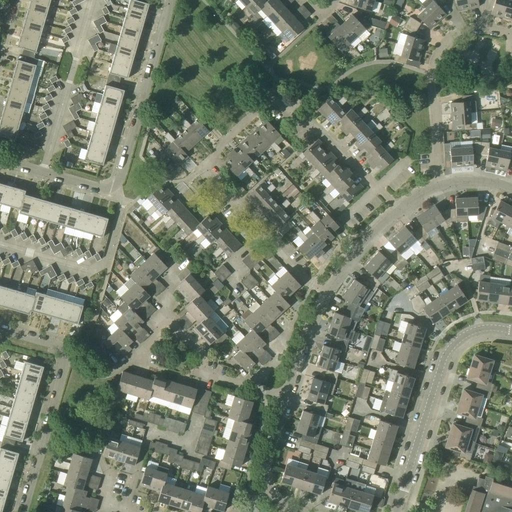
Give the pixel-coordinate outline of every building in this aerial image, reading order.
[(47,15),(49,6),(31,0),(28,10),(47,15)] [(147,14),(149,4),(135,0),(130,0),(128,8),(147,14)] [(267,2),(267,1),(265,0),(252,0),(246,7),(253,15),(261,9),(260,8),(267,2)] [(267,16),(285,0),(284,0),(268,0),(267,1),(267,2),(260,8),(261,9),(267,16)] [(275,24),(289,11),(285,7),(288,4),(285,0),(267,16),(275,24)] [(371,12),(374,1),(371,0),(353,0),(355,0),(353,6),(371,12)] [(438,22),(446,14),(432,0),(424,0),(421,4),(425,8),(438,22)] [(454,0),(458,12),(468,9),(466,0),(454,0)] [(466,0),(468,9),(479,6),(477,0),(466,0)] [(495,0),(491,14),(502,17),(506,0),(495,0)] [(511,1),(508,0),(506,0),(502,17),(511,20),(511,1)] [(144,23),(147,14),(128,8),(125,18),(144,23)] [(430,29),(438,22),(425,8),(417,16),(430,29)] [(44,24),(47,15),(28,10),(25,19),(44,24)] [(282,32),(300,16),(296,12),(293,15),(289,11),(275,24),(282,32)] [(344,22),(357,36),(365,29),(367,30),(371,26),(363,17),(358,21),(353,15),(344,22)] [(389,23),(395,26),(399,19),(393,15),(388,22),(389,23)] [(97,28),(101,26),(101,25),(106,22),(103,16),(99,18),(93,22),(97,28)] [(300,23),(303,20),(300,16),(282,32),(290,40),(304,27),(300,23)] [(141,32),(144,23),(125,18),(122,27),(141,32)] [(374,18),(372,25),(384,29),(386,22),(374,18)] [(418,29),(420,24),(410,18),(407,22),(418,29)] [(41,34),(44,24),(25,19),(23,28),(41,34)] [(241,27),(233,19),(228,23),(236,32),(241,27)] [(349,44),(357,36),(344,22),(340,26),(337,23),(333,26),(349,44)] [(414,34),(418,29),(407,22),(404,27),(414,34)] [(341,51),(349,44),(333,26),(329,30),(333,33),(328,37),(341,51)] [(139,41),(141,32),(122,27),(120,36),(139,41)] [(39,43),(41,34),(23,28),(20,37),(39,43)] [(95,44),(97,43),(101,41),(98,35),(88,40),(91,46),(95,44)] [(404,46),(422,51),(425,40),(407,35),(404,46)] [(136,51),(139,41),(120,36),(117,45),(136,51)] [(34,58),(39,43),(20,37),(17,47),(24,49),(22,55),(29,57),(34,58)] [(264,50),(267,47),(261,40),(258,43),(264,50)] [(117,45),(117,46),(111,44),(108,52),(115,54),(115,55),(133,60),(136,51),(117,45)] [(268,46),(267,47),(264,50),(273,59),(277,55),(268,46)] [(419,62),(422,51),(404,46),(401,56),(396,55),(394,61),(406,64),(408,58),(419,62)] [(131,69),(133,60),(115,55),(112,64),(131,69)] [(33,64),(34,58),(29,57),(28,62),(18,60),(15,69),(34,75),(37,65),(33,64)] [(128,79),(131,69),(112,64),(107,79),(120,83),(121,77),(128,79)] [(31,84),(34,75),(15,69),(13,79),(31,84)] [(29,93),(31,84),(13,79),(10,88),(29,93)] [(118,88),(120,83),(107,79),(103,95),(122,100),(125,90),(118,88)] [(26,102),(29,93),(10,88),(7,97),(26,102)] [(79,103),(80,102),(84,100),(81,93),(71,99),(74,105),(79,103)] [(119,109),(122,100),(103,95),(100,104),(119,109)] [(451,114),(470,112),(469,101),(475,101),(474,95),(461,96),(462,102),(451,103),(451,114)] [(23,112),(26,102),(7,97),(5,106),(23,112)] [(326,118),(338,106),(336,104),(331,98),(318,109),(326,118)] [(100,104),(94,102),(92,111),(98,113),(117,119),(119,109),(100,104)] [(72,114),(76,112),(77,111),(82,109),(79,103),(74,105),(68,108),(72,114)] [(29,113),(23,112),(5,106),(2,116),(21,121),(26,122),(29,113)] [(346,114),(345,114),(339,108),(338,106),(326,118),(334,126),(339,120),(346,114)] [(343,131),(359,117),(356,115),(351,109),(345,114),(346,114),(339,120),(343,125),(340,128),(343,131)] [(471,123),(470,112),(451,114),(452,125),(463,124),(464,130),(477,129),(476,123),(471,123)] [(114,128),(117,119),(98,113),(95,122),(114,128)] [(0,125),(18,130),(21,121),(2,116),(0,122),(0,125)] [(354,136),(366,125),(360,119),(359,117),(343,131),(346,135),(350,132),(354,136)] [(190,126),(201,138),(209,131),(198,119),(191,125),(190,126)] [(274,142),(281,135),(267,120),(258,128),(272,143),(274,142)] [(67,133),(70,130),(76,127),(73,121),(63,127),(67,133)] [(111,137),(114,128),(95,122),(92,132),(111,137)] [(0,135),(15,140),(18,130),(0,125),(0,135)] [(358,147),(373,133),(371,131),(366,125),(354,136),(358,141),(355,144),(358,147)] [(201,138),(190,126),(187,129),(182,133),(193,146),(201,138)] [(270,145),(272,143),(258,128),(249,136),(263,152),(270,145)] [(109,146),(111,137),(92,132),(90,141),(109,146)] [(182,133),(175,140),(174,140),(175,140),(186,153),(193,146),(182,133)] [(378,143),(379,144),(381,142),(374,135),(373,133),(358,147),(361,151),(364,148),(368,152),(369,152),(378,143)] [(256,159),(263,152),(249,136),(240,144),(258,164),(259,163),(256,159)] [(311,162),(323,150),(318,146),(322,143),(318,139),(303,153),(302,152),(298,156),(302,160),(306,156),(311,162)] [(186,153),(175,140),(171,144),(165,150),(179,165),(189,156),(186,153)] [(106,156),(109,146),(90,141),(87,150),(106,156)] [(480,155),(481,142),(472,141),(472,147),(461,148),(462,166),(473,166),(473,154),(480,155)] [(489,142),(488,142),(482,142),(481,142),(480,155),(487,155),(485,166),(496,168),(500,150),(489,148),(489,142)] [(370,165),(385,151),(383,149),(379,144),(378,143),(369,152),(368,152),(366,154),(370,159),(367,162),(370,165)] [(462,166),(461,148),(450,148),(450,143),(443,144),(444,156),(450,156),(451,167),(462,166)] [(256,166),(258,164),(240,144),(238,146),(241,149),(237,153),(234,150),(231,152),(245,168),(248,166),(252,162),(256,166)] [(511,160),(511,147),(511,152),(500,150),(496,168),(507,171),(509,159),(511,160)] [(103,165),(106,156),(87,150),(85,160),(103,165)] [(169,174),(179,166),(179,165),(165,150),(157,157),(153,153),(149,157),(153,161),(155,159),(169,174)] [(318,170),(333,155),(330,152),(327,155),(323,150),(311,162),(317,168),(318,170)] [(385,151),(370,165),(373,169),(377,166),(381,171),(393,160),(387,153),(385,151)] [(243,170),(245,168),(231,152),(227,156),(230,159),(225,164),(237,176),(243,170)] [(325,178),(338,165),(337,166),(333,162),(336,159),(333,155),(318,170),(320,172),(325,178)] [(333,185),(349,170),(346,167),(342,170),(338,165),(325,178),(331,184),(333,185)] [(340,193),(353,181),(349,177),(352,174),(349,170),(333,185),(335,188),(340,193)] [(342,203),(344,205),(346,207),(350,203),(348,201),(363,187),(359,184),(356,187),(352,183),(353,182),(353,181),(340,193),(346,200),(342,203)] [(11,207),(16,188),(7,185),(2,204),(11,207)] [(255,205),(266,193),(264,191),(259,185),(247,196),(255,205)] [(147,198),(154,205),(155,206),(170,192),(167,189),(164,192),(159,187),(147,198)] [(25,194),(26,191),(16,188),(11,207),(20,209),(25,194)] [(170,192),(155,206),(158,209),(163,214),(166,212),(165,211),(174,203),(174,202),(170,198),(174,195),(170,192)] [(262,212),(274,201),(268,195),(266,193),(255,205),(262,212)] [(34,197),(25,194),(20,209),(19,213),(28,216),(34,197)] [(38,218),(43,200),(34,197),(28,216),(38,218)] [(466,198),(467,215),(478,215),(478,220),(483,220),(486,207),(478,207),(477,197),(466,198)] [(467,221),(467,215),(466,198),(455,198),(455,208),(448,209),(451,222),(452,221),(457,221),(457,222),(467,221)] [(158,218),(164,225),(168,221),(171,218),(173,220),(186,208),(177,199),(174,202),(174,203),(165,211),(166,212),(163,214),(158,218)] [(47,221),(52,202),(43,200),(38,218),(47,221)] [(269,220),(281,209),(279,206),(274,201),(262,212),(269,220)] [(500,222),(509,205),(500,201),(491,217),(500,222)] [(56,224),(62,205),(52,202),(47,221),(56,224)] [(65,226),(71,208),(62,205),(56,224),(65,226)] [(451,222),(448,209),(441,214),(435,205),(426,212),(435,226),(445,220),(447,224),(451,222)] [(509,227),(511,221),(511,206),(509,205),(500,222),(509,227)] [(75,229),(80,210),(71,208),(65,226),(75,229)] [(186,208),(173,220),(175,222),(180,227),(192,216),(186,208)] [(269,220),(277,229),(289,217),(283,211),(281,209),(269,220)] [(84,232),(89,213),(80,210),(75,229),(84,232)] [(427,232),(435,226),(426,212),(417,218),(422,226),(417,230),(425,240),(430,236),(427,232)] [(93,234),(99,216),(89,213),(84,232),(93,234)] [(319,221),(334,237),(337,234),(334,230),(339,226),(328,214),(321,220),(320,219),(319,221)] [(316,215),(312,219),(316,223),(319,221),(320,219),(316,215)] [(99,216),(93,234),(103,237),(108,218),(99,216)] [(200,224),(200,223),(192,216),(180,227),(185,232),(181,236),(184,239),(197,227),(196,227),(200,224)] [(197,227),(202,234),(204,235),(219,221),(216,217),(212,221),(208,216),(200,223),(200,224),(196,227),(197,227)] [(219,221),(204,235),(206,238),(211,243),(214,241),(214,240),(223,232),(222,231),(219,227),(222,224),(219,221)] [(330,240),(334,237),(319,221),(316,223),(310,228),(311,229),(314,232),(323,241),(323,240),(327,237),(330,240)] [(425,240),(417,230),(412,234),(405,226),(397,234),(408,247),(416,239),(420,244),(426,251),(430,247),(425,240)] [(214,241),(220,247),(222,249),(234,237),(226,228),(222,231),(223,232),(214,240),(214,241)] [(305,235),(308,238),(307,240),(321,255),(324,252),(321,248),(326,244),(323,240),(323,241),(314,232),(311,229),(305,235)] [(400,254),(408,247),(397,234),(389,241),(395,249),(391,254),(404,267),(408,262),(404,258),(400,254)] [(234,237),(222,249),(224,251),(229,256),(241,245),(234,237)] [(321,255),(307,240),(304,242),(298,247),(309,259),(314,255),(317,258),(321,255)] [(511,247),(505,244),(498,242),(496,248),(503,250),(510,253),(511,247)] [(54,254),(60,251),(64,249),(61,243),(55,246),(51,248),(54,254)] [(70,254),(74,251),(70,245),(64,249),(60,251),(64,257),(70,254)] [(270,252),(266,247),(265,246),(261,250),(264,253),(266,255),(270,252)] [(161,261),(166,256),(157,247),(153,251),(154,253),(146,260),(159,275),(167,267),(161,261)] [(510,253),(503,250),(496,248),(494,254),(500,256),(508,259),(511,253),(510,253)] [(404,267),(391,254),(386,258),(379,251),(371,259),(384,271),(392,263),(400,270),(404,267)] [(246,265),(255,257),(251,252),(242,261),(246,265)] [(270,252),(266,255),(264,257),(267,260),(273,255),(270,252)] [(508,259),(500,256),(494,254),(491,259),(506,265),(508,259)] [(268,260),(277,269),(282,264),(273,255),(268,260)] [(155,278),(159,275),(146,260),(142,256),(134,263),(138,267),(154,285),(158,282),(155,278)] [(254,266),(258,263),(259,261),(255,257),(246,265),(250,270),(254,266)] [(384,271),(371,259),(364,267),(372,275),(367,280),(377,288),(381,283),(382,284),(390,276),(384,271)] [(29,267),(35,264),(33,260),(21,266),(23,270),(29,267)] [(484,262),(472,264),(473,271),(485,269),(484,262)] [(38,270),(36,266),(35,264),(29,267),(32,273),(38,270)] [(57,275),(54,269),(51,265),(45,268),(48,272),(48,274),(51,278),(57,275)] [(218,278),(227,269),(223,265),(214,273),(218,278)] [(150,289),(154,285),(138,267),(130,275),(136,282),(137,282),(143,289),(144,289),(147,285),(150,289)] [(431,279),(441,271),(438,267),(425,275),(429,280),(431,279)] [(183,295),(197,282),(190,274),(191,272),(187,268),(178,276),(182,281),(176,287),(183,295)] [(218,278),(222,282),(231,273),(227,269),(218,278)] [(279,278),(292,293),(301,285),(288,271),(279,278)] [(434,284),(441,280),(445,277),(441,271),(431,279),(434,284)] [(258,283),(250,274),(250,273),(245,277),(254,287),(258,283)] [(429,280),(425,275),(413,283),(417,288),(427,281),(429,280)] [(241,282),(248,289),(249,291),(254,287),(245,277),(241,282)] [(284,300),(285,300),(292,293),(279,278),(271,286),(276,291),(276,292),(276,291),(284,300)] [(222,283),(218,279),(212,285),(216,289),(216,288),(219,291),(225,285),(222,283)] [(355,279),(349,289),(363,298),(368,301),(374,292),(377,288),(367,280),(365,283),(364,282),(362,282),(361,283),(355,279)] [(427,281),(417,288),(420,293),(431,286),(427,281)] [(487,301),(489,283),(479,281),(476,300),(487,301)] [(150,296),(144,289),(143,289),(137,282),(136,282),(129,289),(145,307),(149,303),(146,300),(150,296)] [(200,295),(205,290),(197,282),(183,295),(190,302),(190,303),(199,295),(200,295)] [(497,303),(499,284),(489,283),(487,301),(497,303)] [(507,304),(510,285),(499,284),(497,303),(507,304)] [(448,291),(459,306),(468,300),(457,285),(448,291)] [(12,309),(17,291),(8,288),(2,307),(12,309)] [(141,311),(145,307),(129,289),(121,297),(130,307),(134,311),(138,307),(141,311)] [(362,310),(368,301),(363,298),(349,289),(348,290),(346,290),(345,293),(345,294),(343,298),(348,301),(347,303),(348,305),(350,306),(348,310),(359,315),(362,310)] [(21,312),(26,293),(17,291),(12,309),(21,312)] [(290,305),(285,300),(284,300),(276,291),(276,292),(276,291),(268,298),(281,312),(290,305)] [(450,312),(459,306),(448,291),(440,296),(450,312)] [(41,313),(46,295),(36,292),(35,296),(36,296),(31,311),(32,311),(41,313)] [(36,296),(35,296),(26,293),(21,312),(30,315),(32,311),(31,311),(36,296)] [(67,294),(65,299),(84,304),(86,299),(67,294)] [(431,302),(428,297),(423,301),(418,294),(410,300),(412,309),(418,314),(424,310),(433,323),(441,318),(431,302)] [(50,316),(55,297),(46,295),(41,313),(50,316)] [(207,303),(200,295),(199,295),(190,303),(190,302),(185,307),(189,312),(185,315),(189,319),(207,303)] [(441,318),(450,312),(440,296),(431,302),(441,318)] [(59,319),(64,300),(55,297),(50,316),(59,319)] [(228,298),(226,300),(223,303),(226,307),(232,301),(228,298)] [(273,320),(281,312),(268,298),(260,306),(273,320)] [(209,316),(214,311),(218,307),(211,299),(207,303),(189,319),(193,323),(196,320),(199,323),(200,324),(209,315),(209,316)] [(68,321),(74,303),(64,300),(59,319),(68,321)] [(74,303),(68,321),(78,324),(83,305),(74,303)] [(245,318),(257,308),(254,305),(242,315),(245,318)] [(269,324),(273,320),(260,306),(252,313),(269,331),(273,327),(269,324)] [(144,321),(134,311),(130,307),(122,315),(139,332),(143,329),(139,325),(144,321)] [(335,312),(331,323),(348,329),(348,328),(353,330),(357,320),(359,315),(348,310),(346,313),(345,312),(343,312),(341,313),(341,314),(335,312)] [(265,334),(269,331),(252,313),(244,320),(252,329),(253,329),(257,335),(258,334),(261,331),(265,334)] [(135,336),(139,332),(122,315),(114,322),(119,327),(128,336),(132,333),(135,336)] [(216,323),(209,316),(209,315),(200,324),(199,323),(194,328),(202,336),(216,323)] [(381,334),(384,322),(379,320),(374,334),(380,336),(381,334)] [(387,336),(389,328),(390,324),(384,322),(381,334),(387,336)] [(216,323),(202,336),(209,345),(214,340),(218,345),(228,336),(216,323)] [(353,330),(348,329),(331,323),(327,333),(337,336),(335,342),(348,346),(350,340),(352,341),(355,331),(353,330)] [(404,333),(423,338),(426,328),(408,323),(404,333)] [(133,341),(128,336),(119,327),(111,334),(128,352),(132,349),(128,345),(133,341)] [(266,343),(258,334),(257,335),(253,329),(252,329),(245,337),(261,354),(265,351),(262,347),(266,343)] [(419,348),(423,338),(404,333),(401,343),(419,348)] [(124,356),(128,352),(111,334),(99,346),(107,356),(112,351),(116,356),(120,352),(124,356)] [(376,350),(380,338),(380,336),(374,334),(370,348),(376,350)] [(257,358),(261,354),(245,337),(236,344),(241,349),(250,358),(254,354),(257,358)] [(381,352),(383,347),(385,340),(380,338),(376,350),(381,352)] [(346,352),(348,346),(335,342),(334,348),(323,345),(320,356),(338,361),(341,351),(346,352)] [(416,358),(419,348),(401,343),(398,352),(416,358)] [(103,359),(107,356),(99,346),(94,350),(103,360),(103,359)] [(255,363),(250,358),(241,349),(229,361),(237,370),(242,366),(246,371),(255,363)] [(413,368),(416,358),(398,352),(395,362),(413,368)] [(471,367),(489,372),(493,361),(474,355),(471,367)] [(335,371),(338,361),(320,356),(317,366),(327,369),(325,375),(338,379),(339,373),(335,371)] [(22,371),(41,376),(44,367),(25,361),(22,371)] [(485,382),(489,372),(471,367),(467,378),(481,382),(479,388),(491,392),(491,391),(493,386),(494,384),(490,383),(485,382)] [(365,384),(366,382),(370,370),(364,369),(359,382),(365,384)] [(414,378),(396,372),(397,371),(391,369),(388,380),(411,388),(414,378)] [(372,384),(374,376),(375,372),(370,370),(366,382),(372,384)] [(39,386),(41,376),(22,371),(20,380),(39,386)] [(133,375),(127,372),(123,371),(120,380),(114,378),(111,390),(117,392),(117,390),(128,393),(133,375)] [(138,396),(144,378),(133,375),(128,393),(138,396)] [(332,395),(338,379),(325,375),(324,381),(313,378),(310,388),(328,394),(332,395)] [(160,398),(166,380),(155,376),(154,381),(150,395),(151,395),(149,400),(159,403),(160,398)] [(154,381),(144,378),(138,396),(149,400),(151,395),(150,395),(154,381)] [(36,395),(39,386),(20,380),(17,389),(36,395)] [(170,401),(176,383),(166,380),(160,398),(170,401)] [(408,398),(411,388),(388,380),(385,390),(408,398)] [(361,398),(365,386),(365,384),(359,382),(355,396),(361,398)] [(181,404),(186,386),(176,383),(170,401),(181,404)] [(191,408),(197,389),(186,386),(181,404),(191,408)] [(367,400),(368,396),(370,388),(365,386),(361,398),(367,400)] [(202,402),(206,390),(200,388),(196,400),(202,402)] [(325,404),(328,394),(310,388),(307,399),(317,402),(315,408),(328,412),(329,406),(325,404)] [(464,389),(460,401),(478,407),(481,397),(489,399),(491,392),(479,388),(477,394),(464,389)] [(36,395),(17,389),(14,399),(33,404),(36,395)] [(208,404),(212,392),(206,390),(202,402),(208,404)] [(405,407),(408,398),(385,390),(381,400),(405,407)] [(231,406),(250,412),(253,402),(245,399),(246,396),(241,395),(240,398),(235,396),(231,406)] [(31,413),(33,404),(14,399),(12,408),(31,413)] [(198,414),(202,402),(196,400),(193,412),(198,414)] [(402,417),(405,407),(381,400),(378,410),(402,417)] [(475,416),(478,407),(460,401),(456,412),(470,416),(468,422),(481,426),(483,419),(475,416)] [(208,404),(202,402),(198,414),(204,416),(206,410),(208,404)] [(247,422),(250,412),(231,406),(228,417),(235,420),(235,419),(241,421),(247,422)] [(28,423),(31,413),(12,408),(9,417),(28,423)] [(326,417),(328,412),(315,408),(314,413),(303,410),(300,421),(318,426),(321,416),(326,417)] [(25,432),(28,423),(9,417),(6,426),(25,432)] [(165,419),(163,427),(167,428),(166,430),(172,432),(176,420),(165,417),(165,419)] [(350,433),(351,431),(354,419),(348,417),(344,431),(350,433)] [(253,424),(247,422),(241,421),(235,419),(235,420),(232,429),(250,435),(253,424)] [(356,433),(359,425),(360,421),(354,419),(351,431),(356,433)] [(179,432),(184,433),(187,424),(176,420),(172,432),(178,434),(179,432)] [(376,430),(394,436),(397,425),(379,420),(376,430)] [(318,427),(318,426),(300,421),(297,431),(306,434),(304,440),(315,443),(318,444),(319,438),(318,438),(321,428),(318,427)] [(453,424),(449,435),(475,443),(481,426),(468,422),(466,428),(453,424)] [(204,423),(202,429),(214,433),(213,435),(216,436),(217,431),(215,430),(216,427),(204,423)] [(6,426),(6,427),(1,426),(0,428),(0,440),(2,441),(2,442),(14,445),(16,439),(22,441),(25,432),(6,426)] [(202,429),(200,435),(212,439),(213,435),(214,433),(202,429)] [(247,445),(250,435),(232,429),(230,434),(224,432),(223,438),(229,440),(229,439),(247,445)] [(391,445),(394,436),(376,430),(373,440),(391,445)] [(346,447),(349,435),(350,433),(344,431),(340,445),(346,447)] [(110,435),(104,434),(101,442),(100,446),(106,447),(103,456),(114,459),(119,441),(109,437),(110,435)] [(200,435),(198,440),(210,444),(212,439),(200,435)] [(351,448),(353,444),(355,436),(349,435),(346,447),(351,448)] [(470,460),(475,443),(449,435),(446,446),(448,447),(446,453),(444,452),(470,460)] [(244,456),(247,445),(229,439),(229,440),(225,450),(244,456)] [(315,443),(304,440),(301,439),(299,445),(312,449),(313,450),(315,443)] [(198,440),(196,446),(208,450),(210,444),(198,440)] [(388,455),(391,445),(373,440),(370,450),(388,455)] [(114,459),(124,462),(130,444),(119,441),(114,459)] [(13,451),(14,445),(2,442),(0,448),(0,458),(16,463),(19,453),(13,451)] [(330,448),(318,444),(315,443),(313,450),(316,450),(328,454),(330,448)] [(135,466),(140,447),(130,444),(124,462),(135,466)] [(310,455),(312,449),(299,445),(297,451),(310,455)] [(207,456),(208,450),(196,446),(195,452),(207,456)] [(84,456),(86,450),(74,447),(72,452),(74,453),(71,463),(89,469),(92,459),(84,456)] [(177,450),(171,448),(169,456),(167,461),(173,463),(175,458),(182,461),(183,456),(176,454),(177,450)] [(240,466),(244,456),(225,450),(222,460),(220,460),(218,466),(230,470),(232,464),(240,466)] [(326,460),(328,454),(316,450),(314,456),(326,460)] [(385,465),(388,455),(370,450),(367,460),(377,463),(385,465)] [(485,453),(482,463),(489,465),(493,455),(485,453)] [(361,465),(363,459),(349,454),(347,460),(359,464),(361,465)] [(0,468),(14,472),(16,463),(0,458),(0,468)] [(377,463),(367,460),(363,459),(361,465),(363,465),(375,469),(377,463)] [(358,470),(359,464),(347,460),(346,466),(358,470)] [(157,470),(156,470),(158,464),(148,461),(146,467),(144,473),(141,472),(140,476),(143,477),(140,485),(151,489),(157,470)] [(87,474),(89,469),(71,463),(67,474),(99,484),(101,478),(92,475),(92,476),(87,474)] [(291,485),(297,467),(287,464),(281,482),(291,485)] [(373,475),(375,469),(363,465),(362,471),(373,475)] [(301,488),(307,470),(297,467),(291,485),(301,488)] [(0,478),(11,481),(14,472),(0,468),(0,478)] [(165,483),(167,476),(167,474),(157,470),(151,489),(161,492),(164,483),(165,483)] [(311,491),(316,473),(307,470),(301,488),(311,491)] [(316,473),(311,491),(321,494),(326,476),(316,473)] [(97,490),(99,484),(67,474),(64,485),(68,486),(68,485),(82,490),(82,489),(84,485),(88,486),(88,487),(97,490)] [(174,486),(176,479),(167,476),(165,483),(164,483),(161,492),(158,501),(169,504),(174,486)] [(511,511),(511,484),(486,476),(485,479),(479,478),(476,487),(473,486),(464,511),(511,511)] [(0,478),(0,488),(8,490),(11,481),(0,478)] [(335,484),(337,479),(333,478),(331,485),(333,486),(328,501),(338,504),(344,486),(335,484)] [(364,492),(363,492),(365,485),(356,482),(354,489),(348,507),(358,510),(364,492)] [(88,503),(90,498),(85,496),(87,491),(82,489),(82,490),(68,485),(68,486),(65,496),(88,503)] [(179,507),(185,489),(174,486),(169,504),(179,507)] [(213,508),(218,489),(207,486),(205,495),(202,505),(203,505),(213,508)] [(348,507),(354,489),(344,486),(338,504),(348,507)] [(0,498),(6,500),(8,490),(0,488),(0,498)] [(189,511),(195,492),(185,489),(179,507),(189,511)] [(232,505),(235,492),(229,491),(229,493),(218,489),(213,508),(223,511),(226,503),(232,505)] [(205,495),(195,492),(189,511),(193,511),(200,511),(203,505),(202,505),(205,495)] [(364,492),(358,510),(363,511),(368,511),(374,495),(364,492)] [(62,506),(81,511),(82,507),(87,508),(88,503),(65,496),(62,506)]
